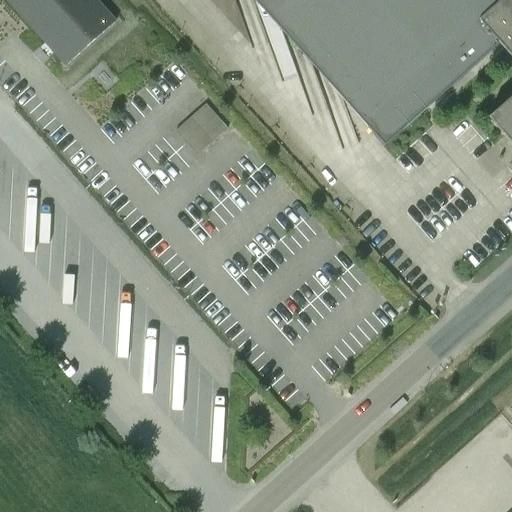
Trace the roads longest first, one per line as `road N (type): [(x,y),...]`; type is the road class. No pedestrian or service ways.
road 1 (unknown): [(0,125),(95,229),(177,342),(196,418),(184,456)]
road 2 (unclassified): [(260,511),(511,285)]
